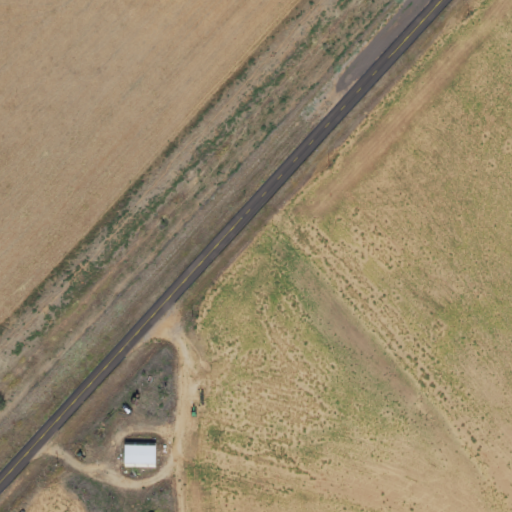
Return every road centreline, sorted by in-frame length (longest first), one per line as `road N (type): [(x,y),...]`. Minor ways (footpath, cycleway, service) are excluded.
road 1 (secondary): [(0,488),(445,0)]
road 2 (residential): [(181,511),(183,444),(108,370)]
